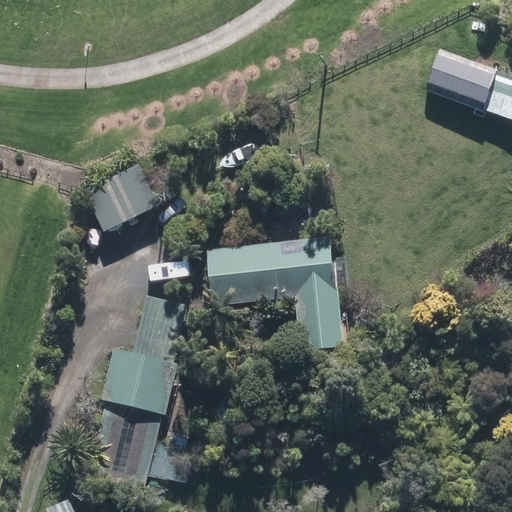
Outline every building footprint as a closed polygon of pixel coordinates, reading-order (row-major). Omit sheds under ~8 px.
[(479,111),(511,123),(511,80),(436,52),(423,85),(481,106),(479,111)] [(79,193),(99,234),(154,207),(134,166),(79,193)] [(290,300),(295,355),(339,350),(333,290),(330,291),(325,239),(202,251),(208,308),(290,300)] [(84,479),(141,492),(145,476),(183,485),(190,453),(182,452),(185,439),(170,435),(166,448),(152,445),(159,417),(163,418),(174,366),(170,365),(183,306),(142,297),(129,356),(110,351),(98,402),(101,403),(84,479)] [(43,510),(43,511),(70,511),(66,501),(43,510)]
